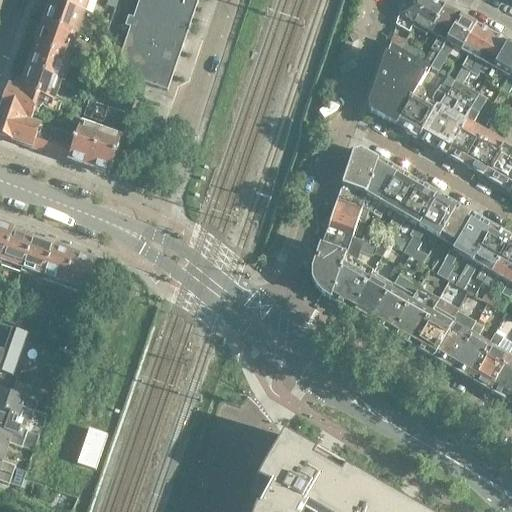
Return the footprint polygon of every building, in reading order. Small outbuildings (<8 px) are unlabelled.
[(48,0),(51,1),(50,3),(85,15),(90,0),(48,0)] [(115,11),(117,3),(108,0),(107,0),(104,8),(115,11)] [(129,29),(114,74),(167,92),(174,73),(185,40),(198,0),(139,0),(133,19),(128,17),(125,27),(129,29)] [(405,0),(399,17),(396,26),(409,33),(413,25),(427,0),(405,0)] [(432,0),(427,0),(413,25),(429,34),(445,7),(432,0)] [(47,10),(45,9),(41,20),(43,21),(43,23),(78,36),(85,15),(50,3),(47,10)] [(445,7),(429,34),(437,38),(430,51),(431,51),(423,64),(429,68),(460,16),(445,7)] [(476,25),(460,16),(429,68),(433,70),(438,73),(454,48),(461,52),(476,25)] [(36,42),(34,48),(70,60),(78,36),(43,23),(40,31),(38,30),(34,41),(36,42)] [(476,25),(461,52),(469,56),(455,82),(462,86),(477,61),(492,34),(476,25)] [(87,38),(103,44),(105,39),(89,33),(87,38)] [(492,34),(477,61),(472,68),(462,86),(471,92),(482,74),(488,77),(492,70),(507,43),(492,34)] [(390,45),(401,51),(405,42),(393,35),(390,45)] [(511,45),(507,43),(492,70),(488,77),(495,82),(492,87),(500,91),(508,79),(511,70),(511,45)] [(405,44),(401,51),(414,59),(418,52),(405,44)] [(390,45),(368,108),(371,113),(396,128),(415,96),(425,78),(426,79),(431,69),(423,64),(414,59),(401,51),(390,45)] [(28,67),(26,70),(64,84),(70,69),(85,74),(88,66),(70,60),(34,48),(31,57),(30,56),(26,66),(28,67)] [(8,87),(8,88),(14,90),(14,91),(40,100),(55,104),(55,103),(57,104),(73,109),(81,112),(84,103),(60,95),(64,84),(26,70),(26,72),(24,72),(21,81),(22,81),(22,83),(16,81),(13,88),(8,87)] [(511,70),(508,79),(501,91),(508,95),(511,88),(511,70)] [(448,90),(453,81),(446,77),(441,86),(448,90)] [(436,109),(419,140),(447,157),(466,125),(483,98),(479,96),(475,94),(471,92),(462,86),(453,81),(448,90),(443,97),(436,109)] [(96,105),(115,112),(129,117),(135,100),(94,86),(83,117),(91,120),(96,105)] [(8,88),(0,110),(0,115),(30,125),(31,124),(33,115),(35,116),(43,108),(58,114),(61,107),(55,104),(40,100),(14,91),(14,90),(8,88)] [(415,96),(396,128),(419,140),(436,109),(443,97),(430,90),(423,101),(415,96)] [(466,125),(447,157),(466,168),(486,133),(476,127),(490,103),(483,98),(466,125)] [(78,119),(81,112),(73,109),(68,124),(79,128),(82,120),(78,119)] [(30,125),(0,115),(0,138),(68,161),(75,139),(40,126),(40,127),(31,124),(30,125)] [(495,119),(486,133),(466,168),(485,179),(505,144),(495,138),(504,125),(495,119)] [(75,139),(68,161),(80,166),(81,164),(93,168),(92,170),(109,175),(123,136),(82,121),(75,139)] [(511,133),(505,144),(485,179),(505,190),(511,177),(511,133)] [(363,196),(374,161),(360,152),(352,155),(337,201),(359,209),(363,196)] [(374,161),(363,196),(366,197),(370,202),(364,210),(370,213),(376,203),(394,172),(374,161)] [(394,172),(376,203),(370,213),(380,219),(386,209),(396,215),(397,215),(415,184),(394,172)] [(415,184),(397,215),(396,215),(390,225),(394,227),(385,243),(402,254),(407,245),(396,238),(400,230),(405,220),(412,224),(406,236),(411,239),(417,227),(435,196),(415,184)] [(417,227),(411,239),(402,254),(423,265),(427,257),(417,252),(422,244),(419,242),(425,232),(437,239),(439,240),(457,209),(435,196),(417,227)] [(337,201),(327,229),(352,238),(358,222),(362,224),(366,212),(359,209),(337,201)] [(457,209),(439,240),(437,239),(431,249),(447,258),(451,251),(452,252),(473,218),(457,209)] [(473,218),(452,252),(451,251),(436,275),(447,281),(455,267),(452,266),(458,256),(469,262),(472,264),(475,260),(491,229),(473,218)] [(0,265),(13,228),(0,223),(0,265)] [(13,228),(0,265),(0,266),(21,274),(33,239),(24,237),(22,232),(14,229),(13,228)] [(362,228),(359,236),(367,239),(370,232),(362,228)] [(321,248),(318,255),(314,268),(313,271),(313,282),(318,290),(325,297),(330,300),(343,265),(345,257),(352,240),(352,238),(327,229),(321,248)] [(475,260),(472,264),(469,262),(455,287),(463,291),(477,267),(482,270),(476,280),(483,285),(489,274),(492,275),(511,240),(491,229),(475,260)] [(33,239),(21,274),(41,281),(53,247),(44,244),(45,242),(35,238),(34,240),(33,239)] [(343,265),(330,300),(350,312),(368,279),(386,248),(363,238),(362,243),(352,240),(343,265)] [(511,240),(492,275),(489,274),(483,285),(490,289),(496,278),(508,285),(511,286),(511,284),(511,240)] [(53,247),(41,281),(62,288),(73,254),(65,251),(66,249),(56,245),(55,247),(53,247)] [(73,254),(62,288),(83,295),(95,261),(86,258),(87,256),(76,252),(75,254),(73,254)] [(429,272),(434,274),(439,264),(435,261),(429,272)] [(368,279),(350,312),(371,324),(390,290),(400,272),(392,268),(384,282),(371,274),(368,279)] [(390,290),(371,324),(392,336),(411,302),(413,298),(403,293),(409,283),(397,277),(390,290)] [(511,284),(511,286),(508,285),(502,295),(510,300),(511,295),(511,284)] [(411,302),(392,336),(412,347),(432,314),(439,302),(419,290),(413,298),(411,302)] [(492,307),(496,300),(486,294),(481,301),(492,307)] [(77,312),(81,301),(72,297),(68,309),(77,312)] [(432,314),(412,347),(433,359),(453,324),(450,322),(456,312),(439,302),(432,314)] [(10,305),(7,312),(4,322),(24,330),(27,319),(30,313),(10,305)] [(453,324),(433,359),(452,370),(472,336),(458,328),(465,318),(456,313),(450,322),(453,324)] [(481,317),(477,325),(482,327),(486,320),(481,317)] [(41,325),(27,319),(24,329),(36,335),(41,325)] [(492,347),(471,381),(491,393),(511,358),(508,357),(496,350),(502,340),(510,327),(503,321),(489,345),(492,347)] [(472,335),(472,336),(452,370),(471,381),(492,347),(489,345),(478,339),(484,329),(482,327),(477,325),(476,324),(470,334),(472,335)] [(0,366),(4,353),(9,341),(8,341),(11,330),(12,330),(4,326),(0,338),(0,337),(0,366)] [(4,353),(0,366),(0,367),(14,372),(27,336),(11,330),(8,341),(9,341),(4,353)] [(46,361),(50,354),(41,350),(38,357),(46,361)] [(511,358),(491,393),(509,403),(511,398),(511,350),(508,357),(511,358)] [(0,390),(0,411),(19,419),(23,409),(34,414),(35,412),(46,416),(49,408),(38,404),(0,390)] [(0,411),(0,431),(25,440),(36,444),(38,437),(28,433),(28,432),(16,428),(19,419),(0,411)] [(96,471),(107,437),(89,430),(78,465),(96,471)] [(0,431),(0,452),(7,454),(10,446),(22,450),(22,448),(33,452),(36,444),(25,440),(0,431)] [(415,511),(282,436),(256,483),(258,484),(268,490),(261,503),(257,510),(255,509),(253,511),(415,511)] [(0,452),(0,472),(12,477),(23,481),(26,474),(15,470),(15,469),(3,464),(7,454),(0,452)] [(0,472),(0,483),(9,486),(9,485),(21,489),(23,481),(12,477),(0,472)]
